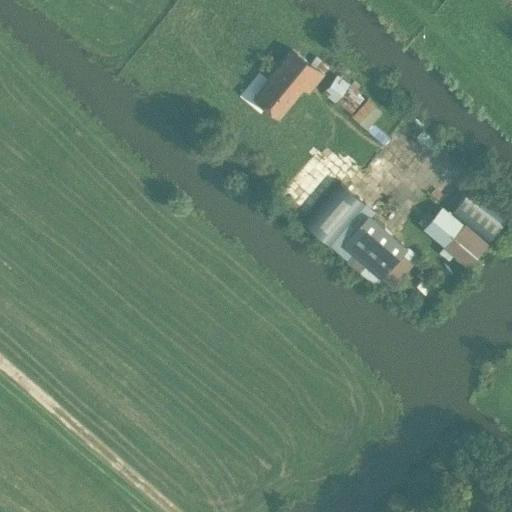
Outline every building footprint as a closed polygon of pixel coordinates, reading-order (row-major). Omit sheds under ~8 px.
[(279,115),(303,86),(309,91),(325,72),(293,45),(278,64),(254,94),(279,115)] [(343,182),(307,224),(331,245),(367,204),(367,203),(343,182)] [(470,186),(451,210),(489,240),(491,237),(508,216),(473,189),(470,186)] [(488,241),(445,205),(424,229),(467,265),(488,241)] [(372,215),(345,245),(381,276),(408,246),(372,215)]
